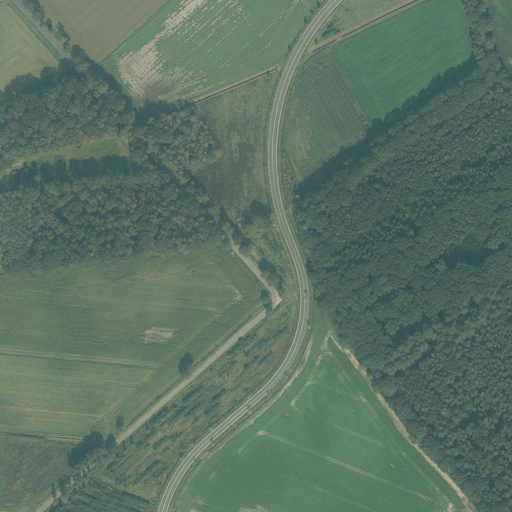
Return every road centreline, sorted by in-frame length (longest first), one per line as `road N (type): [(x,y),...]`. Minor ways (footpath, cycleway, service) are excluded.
road 1 (unclassified): [(38,511),(275,298),(16,0)]
road 2 (track): [(472,0),(492,73),(299,200),(292,213),(349,339),(481,511)]
road 3 (secondary): [(162,511),(188,459),(277,378),(296,343),(303,284),(276,199),(273,130),(294,56),(335,0)]
